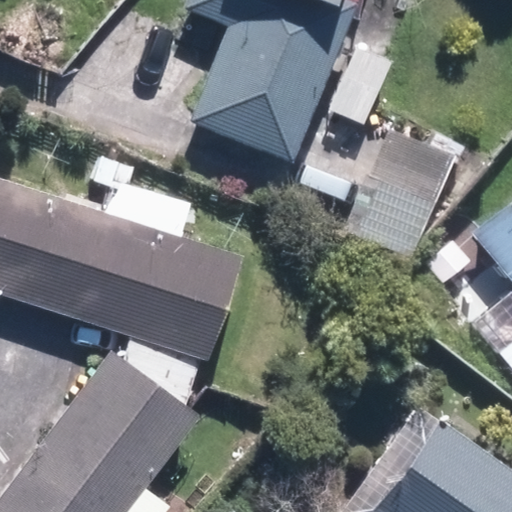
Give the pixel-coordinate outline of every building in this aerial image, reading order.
[(178,0),(175,10),(220,27),(182,126),(284,165),(346,3),(338,0),(178,0)] [(356,126),(384,62),(347,46),(319,110),(356,126)] [(405,260),(447,155),(381,129),(340,235),(405,260)] [(106,212),(0,178),(0,293),(73,317),(106,212)] [(511,193),(463,234),(511,292),(511,193)] [(243,256),(106,212),(73,317),(210,361),(243,256)] [(14,480),(58,511),(128,511),(199,415),(109,350),(14,480)] [(511,511),(511,482),(429,424),(366,511),(511,511)] [(0,499),(0,511),(58,511),(14,480),(0,499)] [(227,511),(213,500),(203,511),(227,511)]
